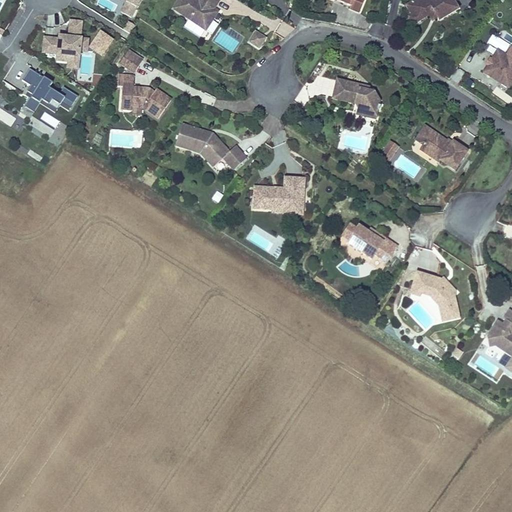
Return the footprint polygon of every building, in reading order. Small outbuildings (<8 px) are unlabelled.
[(125,0),(128,2),(121,14),(134,22),(147,0),(125,0)] [(215,0),(216,0),(218,1),(218,0),(176,0),(172,7),(206,30),(218,11),(214,7),(211,6),(215,0)] [(337,0),(351,6),(350,9),(360,13),(365,0),(337,0)] [(411,0),(405,3),(411,13),(416,11),(420,19),(428,15),(430,19),(436,15),(438,19),(459,8),(454,0),(411,0)] [(416,11),(411,13),(407,15),(412,24),(420,19),(416,11)] [(59,38),(43,38),(42,55),(58,56),(58,62),(68,63),(68,70),(81,70),(82,57),(94,58),(95,37),(90,37),(90,22),(72,21),(71,34),(59,33),(59,38)] [(123,30),(130,34),(135,25),(128,22),(123,30)] [(259,49),(266,37),(254,29),(246,41),(259,49)] [(486,64),(482,70),(508,87),(511,81),(511,45),(511,44),(506,52),(497,47),(491,56),(490,55),(484,63),(486,64)] [(127,48),(118,62),(132,72),(141,59),(127,48)] [(42,75),(29,68),(22,80),(37,89),(27,106),(34,110),(41,99),(58,110),(64,100),(73,106),(79,96),(64,86),(61,91),(55,87),(60,79),(45,70),(42,75)] [(122,85),(122,99),(132,99),(132,105),(144,106),(159,117),(171,96),(157,87),(154,91),(147,86),(135,85),(135,74),(118,73),(118,84),(122,85)] [(360,91),(360,86),(337,81),(333,98),(355,104),(358,109),(364,110),(366,114),(376,116),(379,102),(374,94),(369,92),(360,91)] [(132,99),(122,99),(122,107),(132,108),(132,105),(132,99)] [(0,108),(0,119),(12,125),(16,115),(0,108)] [(364,110),(358,109),(356,116),(375,120),(376,116),(366,114),(364,110)] [(55,128),(60,120),(44,111),(39,119),(55,128)] [(176,144),(194,149),(195,144),(204,148),(213,160),(219,154),(222,157),(235,171),(248,158),(237,145),(230,151),(214,134),(213,136),(205,132),(206,130),(183,123),(176,144)] [(416,138),(424,144),(435,151),(432,156),(439,161),(441,158),(454,167),(466,149),(453,140),(450,145),(446,143),(447,140),(424,125),(416,138)] [(399,146),(390,139),(379,155),(389,161),(399,146)] [(195,144),(194,149),(200,151),(213,166),(222,157),(219,154),(213,160),(204,148),(195,144)] [(435,151),(424,144),(420,148),(432,156),(435,151)] [(272,189),(272,186),(254,185),(254,207),(270,208),(291,209),(291,203),(303,203),(304,177),(284,176),(284,186),(279,186),(279,189),(272,189)] [(212,200),(219,204),(224,195),(217,192),(212,200)] [(291,209),(270,208),(270,213),(303,214),(303,203),(291,203),(291,209)] [(341,235),(347,239),(355,227),(349,223),(341,235)] [(397,245),(385,237),(382,240),(367,230),(357,224),(355,227),(347,239),(345,242),(371,259),(374,254),(386,262),(397,245)] [(382,240),(385,237),(369,227),(367,230),(382,240)] [(446,284),(440,278),(442,277),(416,269),(409,293),(420,296),(421,292),(428,294),(438,305),(440,321),(460,316),(455,296),(455,291),(451,295),(444,286),(446,284)] [(442,277),(440,278),(446,284),(444,286),(451,295),(455,291),(456,290),(443,276),(442,277)] [(511,311),(509,309),(503,318),(504,320),(503,323),(500,328),(494,324),(487,334),(494,336),(496,345),(511,355),(511,311)] [(500,328),(503,323),(497,319),(494,324),(500,328)] [(489,346),(496,345),(494,336),(487,334),(489,346)]
